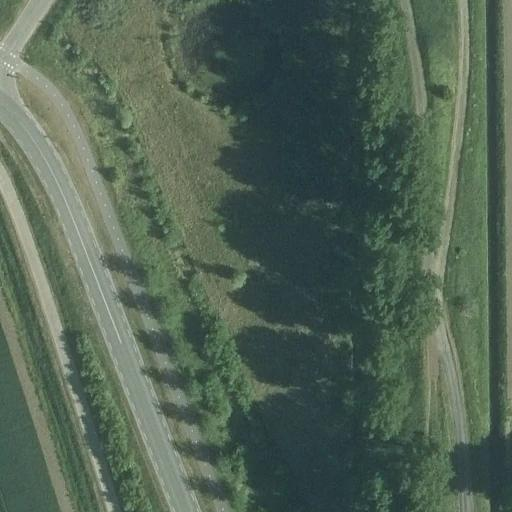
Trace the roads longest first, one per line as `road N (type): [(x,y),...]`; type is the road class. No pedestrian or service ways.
road 1 (tertiary): [(0,102),(52,171),(189,511)]
road 2 (unclassified): [(462,0),(461,118),(434,312)]
road 3 (unclassified): [(434,312),(423,120),(405,0)]
road 4 (unclassified): [(434,312),(455,384),(466,511)]
